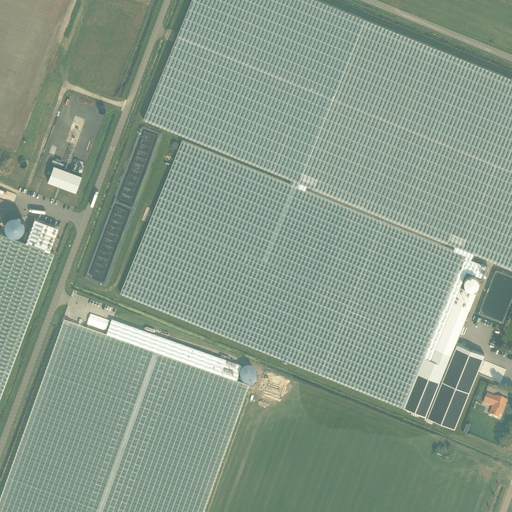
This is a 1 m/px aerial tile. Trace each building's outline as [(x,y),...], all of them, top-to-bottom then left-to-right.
[(299,183),(299,182),(458,246),(456,251),(464,254),(466,249),(511,268),(511,78),(365,19),(317,0),(191,0),(143,119),(291,179),(290,183),(297,186),(299,183)] [(485,265),(471,259),(472,257),(464,254),(456,251),(297,186),(290,183),(183,140),(121,293),(402,407),(423,356),(430,359),(436,347),(460,286),(466,271),(480,277),(485,265)] [(76,159),(72,170),(78,172),(78,171),(82,172),(86,163),(76,159)] [(75,192),(81,175),(54,165),(47,181),(75,192)] [(17,217),(17,224),(13,224),(13,222),(10,222),(11,227),(12,227),(10,230),(13,233),(15,233),(17,230),(17,228),(18,226),(23,226),(25,224),(24,219),(19,215),(17,217)] [(26,242),(50,251),(59,227),(35,218),(26,242)] [(0,398),(54,253),(50,251),(26,242),(0,232),(0,398)] [(423,356),(402,407),(426,417),(451,354),(456,343),(476,293),(460,286),(436,347),(430,359),(423,356)] [(204,511),(248,388),(237,383),(107,337),(64,322),(0,502),(0,511),(204,511)] [(112,322),(107,337),(237,383),(242,368),(112,322)] [(456,343),(426,417),(454,428),(484,354),(456,343)] [(248,384),(258,383),(256,369),(245,371),(245,376),(247,376),(247,380),(243,380),(244,383),(247,382),(248,384)] [(489,415),(498,418),(499,415),(501,416),(507,401),(496,397),(496,398),(487,394),(484,403),(493,407),(489,415)]
